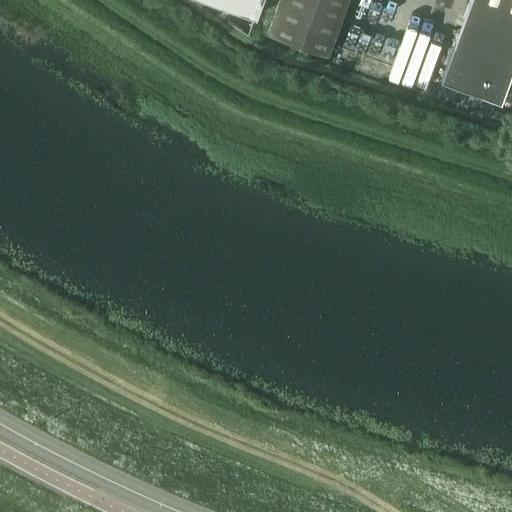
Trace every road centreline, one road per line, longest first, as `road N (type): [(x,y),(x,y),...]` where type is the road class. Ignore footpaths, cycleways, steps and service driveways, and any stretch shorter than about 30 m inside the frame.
road 1 (track): [(105,0),(246,91),(511,180)]
road 2 (tertiary): [(0,429),(167,511)]
